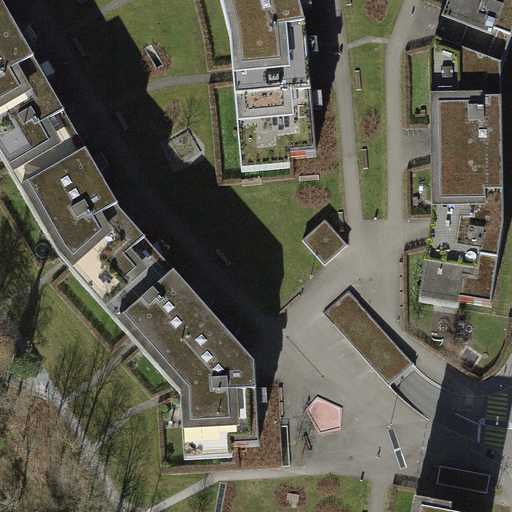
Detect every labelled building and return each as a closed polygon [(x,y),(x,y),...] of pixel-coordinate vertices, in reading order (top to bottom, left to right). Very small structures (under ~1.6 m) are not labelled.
[(224,0),(234,41),(239,80),(250,179),(297,176),(297,162),(320,162),(310,32),(301,0),(224,0)] [(511,42),(511,0),(459,0),(447,34),(441,49),(502,70),(511,42)] [(185,406),(190,466),(238,465),(237,450),(263,449),(260,391),(259,375),(241,354),(126,227),(0,12),(0,163),(61,269),(65,275),(134,350),(176,396),(185,406)] [(502,70),(441,49),(437,60),(437,77),(442,77),(443,94),(437,93),(439,148),(439,198),(444,198),(445,215),(504,214),(502,70)] [(504,214),(445,215),(441,215),(440,225),(431,281),(437,282),(435,298),(492,307),(505,227),(504,214)] [(327,271),(349,250),(328,226),(305,247),(327,271)] [(353,295),(326,319),(392,393),(406,381),(419,370),(395,343),(353,295)] [(488,493),(491,477),(442,467),(438,484),(488,493)] [(455,511),(456,511),(418,503),(416,511),(455,511)]
